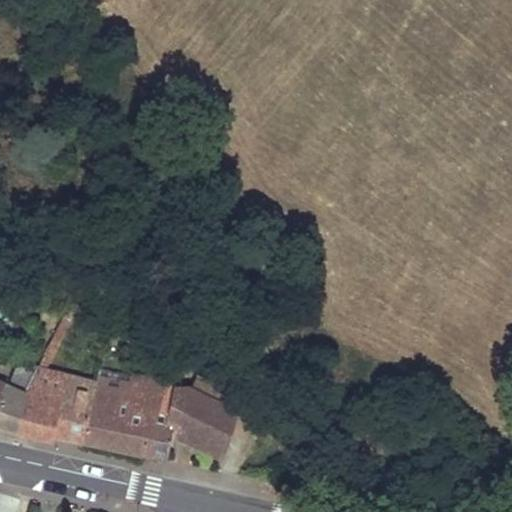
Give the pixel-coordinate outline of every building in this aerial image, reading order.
[(70,318),(63,315),(59,323),(66,326),(70,318)] [(43,370),(66,326),(59,323),(37,365),(36,368),(43,370)] [(36,368),(37,365),(23,357),(10,381),(25,388),(36,368)] [(136,375),(100,366),(97,382),(84,444),(115,450),(165,460),(170,433),(163,431),(174,392),(173,387),(171,385),(168,383),(157,381),(136,375)] [(84,444),(97,382),(43,370),(36,368),(25,388),(26,394),(18,431),(31,435),(52,442),(53,437),(84,444)] [(26,394),(4,385),(0,396),(0,426),(1,427),(18,431),(26,394)] [(170,433),(215,455),(228,411),(190,390),(179,391),(174,392),(163,431),(170,433)]
